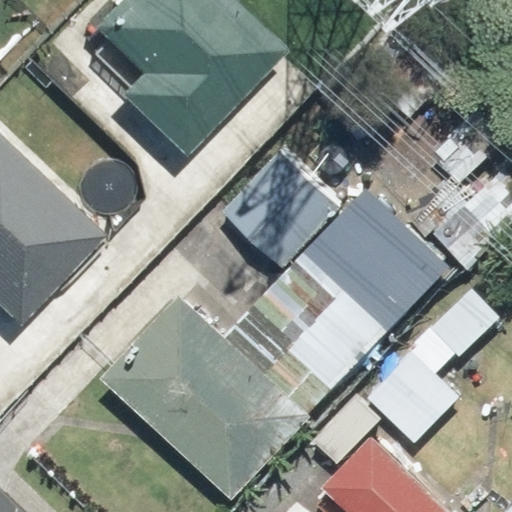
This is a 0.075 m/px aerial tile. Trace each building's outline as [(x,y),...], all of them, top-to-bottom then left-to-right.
[(193,128),(296,22),(272,0),(103,0),(150,45),(130,66),(193,128)] [(454,75),(387,14),(352,53),(418,113),(454,75)] [(0,125),(0,280),(22,300),(100,213),(0,125)] [(227,201),(285,257),(342,199),(284,143),(227,201)] [(225,334),(307,408),(383,326),(301,251),(225,334)] [(307,413),(175,293),(98,377),(230,497),(307,413)] [(406,352),(364,398),(412,442),(454,395),(406,352)] [(449,511),(365,435),(320,484),(350,511),(449,511)]
